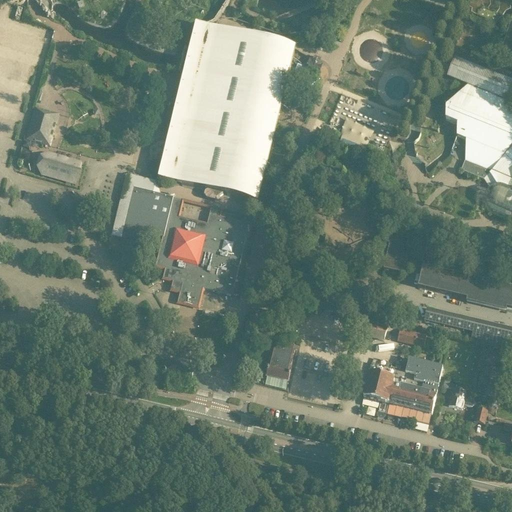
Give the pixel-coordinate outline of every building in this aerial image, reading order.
[(478,13),(476,18),(496,26),(497,23),(498,20),(496,16),(495,14),(489,14),(488,11),(483,11),(478,13)] [(162,170),(160,180),(206,191),(216,200),(223,195),(258,203),(259,199),(271,147),(275,131),(288,80),(295,51),(252,41),(248,34),(241,32),(234,36),(205,29),(197,27),(191,50),(178,102),(177,109),(171,132),(170,137),(169,142),(162,170)] [(445,112),(445,123),(456,127),(456,140),(465,143),(465,144),(464,163),(483,170),(482,175),(486,177),(488,172),(491,173),(511,149),(511,106),(477,92),(478,91),(477,90),(511,104),(511,82),(493,74),(481,69),(462,62),(455,59),(454,62),(453,64),(451,68),(450,72),(447,78),(468,86),(474,89),(472,90),(467,88),(445,112)] [(307,67),(305,73),(317,78),(322,65),(322,64),(310,60),(307,67)] [(35,109),(26,141),(51,148),(60,115),(35,109)] [(374,132),(347,121),(341,137),(342,138),(368,148),(374,132)] [(365,146),(342,137),(340,141),(339,145),(362,153),(363,150),(365,146)] [(464,163),(460,172),(483,182),(486,186),(489,190),(488,191),(487,192),(486,193),(485,194),(484,196),(484,197),(484,199),(483,200),(483,202),(483,203),(484,204),(484,206),(484,207),(485,208),(486,210),(487,211),(488,212),(489,213),(490,214),(491,214),(492,215),(511,223),(511,149),(491,173),(488,172),(486,177),(482,175),(483,170),(464,163)] [(47,155),(42,175),(74,184),(79,164),(47,155)] [(331,158),(324,174),(332,178),(334,172),(357,182),(358,178),(366,181),(370,173),(349,163),(348,166),(331,158)] [(134,190),(121,241),(138,245),(140,239),(162,244),(163,239),(169,217),(174,199),(134,190)] [(163,245),(157,269),(166,271),(163,280),(183,285),(180,297),(178,303),(199,308),(203,290),(232,297),(238,272),(246,240),(250,241),(254,226),(211,215),(208,225),(170,215),(164,239),(163,245)] [(403,275),(409,250),(410,246),(391,242),(384,270),(384,271),(403,275)] [(422,269),(418,290),(511,311),(511,289),(423,269),(422,269)] [(347,275),(339,272),(338,275),(334,287),(343,290),(347,275)] [(263,281),(260,292),(266,294),(269,282),(263,281)] [(373,289),(370,298),(378,301),(382,292),(373,289)] [(408,318),(411,307),(405,305),(402,317),(408,318)] [(424,322),(424,323),(473,334),(471,343),(483,346),(511,352),(511,330),(427,311),(424,322)] [(375,323),(365,321),(362,333),(365,334),(364,337),(383,342),(388,326),(383,325),(382,327),(374,325),(375,323)] [(427,337),(400,330),(397,343),(423,349),(427,337)] [(291,371),(290,371),(296,351),(291,349),(292,345),(283,342),(281,346),(280,347),(275,346),(274,351),(273,350),(266,378),(287,384),(291,371)] [(370,376),(364,400),(380,404),(378,414),(377,417),(378,417),(378,418),(379,419),(380,420),(381,420),(382,420),(383,420),(384,420),(385,415),(387,406),(389,406),(432,416),(443,369),(409,361),(406,373),(372,365),(370,376)] [(497,381),(499,374),(482,370),(478,389),(486,391),(484,396),(502,401),(504,395),(493,392),(493,391),(491,391),(493,380),(497,381)] [(457,386),(450,384),(449,388),(453,390),(448,407),(462,411),(464,406),(471,408),(474,406),(474,404),(473,402),(465,401),(467,393),(455,390),(457,386)] [(488,413),(478,411),(474,425),(485,427),(488,413)] [(511,441),(511,446),(511,426),(505,425),(503,431),(511,433),(511,441)]
